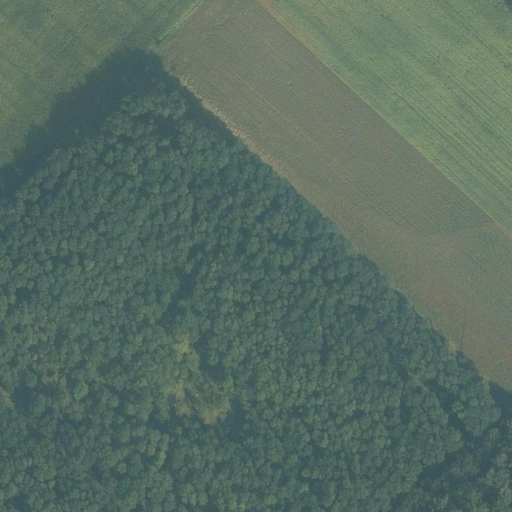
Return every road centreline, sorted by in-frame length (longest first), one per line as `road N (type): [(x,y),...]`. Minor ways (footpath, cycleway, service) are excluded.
road 1 (track): [(0,250),(115,133),(151,123),(172,131),(164,158),(104,211),(75,257),(0,331)]
road 2 (track): [(424,483),(402,422),(379,398),(335,382),(308,311),(286,285),(257,269),(187,256)]
road 3 (track): [(394,506),(335,469),(294,419),(209,389),(170,345),(166,314)]
road 4 (track): [(502,421),(335,253),(313,251),(286,285)]
road 5 (track): [(255,511),(196,463),(95,410),(45,398),(17,405),(0,389)]
road 6 (track): [(63,400),(91,386),(169,312),(190,239),(182,164)]
road 7 (track): [(127,511),(17,405)]
road 8 (track): [(389,511),(502,421)]
